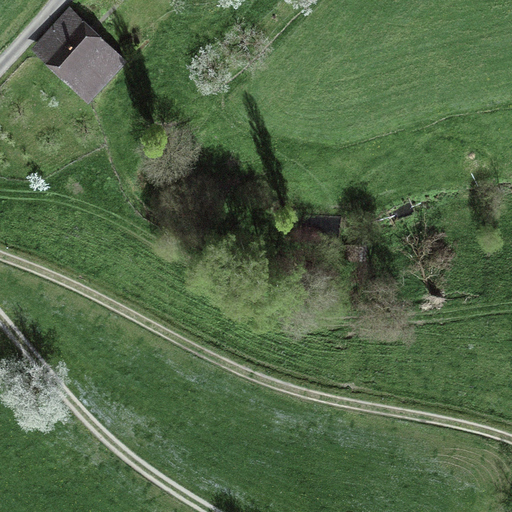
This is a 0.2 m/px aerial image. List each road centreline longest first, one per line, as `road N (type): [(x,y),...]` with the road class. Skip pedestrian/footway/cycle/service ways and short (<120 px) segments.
road 1 (track): [(511,439),(260,379),(0,255)]
road 2 (track): [(211,511),(115,445),(0,318)]
